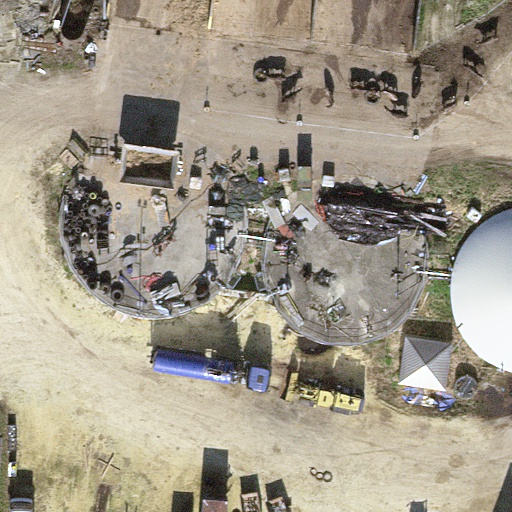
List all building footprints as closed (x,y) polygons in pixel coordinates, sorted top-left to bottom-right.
[(110,0),(107,26),(418,69),(427,0),(110,0)] [(76,281),(98,306),(128,322),(162,327),(195,320),(224,302),(245,276),(256,244),(256,213),(246,184),(228,159),(203,141),(173,132),(142,132),(112,142),(88,161),(70,187),(61,216),(63,250),(76,281)] [(300,193),(279,214),(266,241),(263,271),(270,300),(287,325),(311,343),(340,352),(368,350),(393,340),(415,323),(430,300),(437,274),(435,246),(425,221),(408,200),(385,185),(358,178),(328,181),(300,193)] [(484,361),(509,375),(511,375),(511,213),(500,217),(477,234),(461,256),(453,283),(454,312),(465,339),(484,361)] [(409,336),(411,380),(453,378),(451,334),(409,336)]
